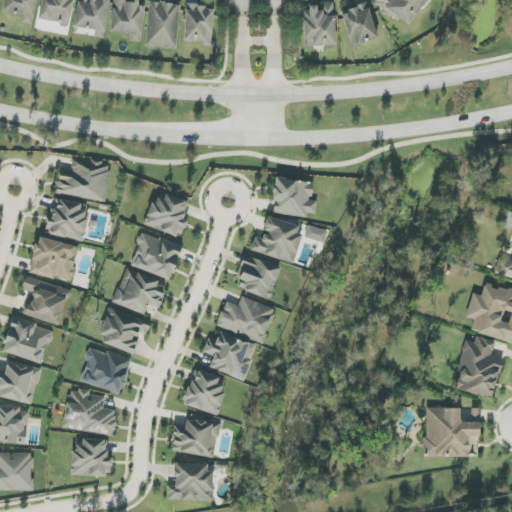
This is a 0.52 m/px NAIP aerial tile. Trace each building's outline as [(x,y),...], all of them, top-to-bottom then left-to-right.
[(5,0),(3,13),(22,16),(21,23),(33,25),(36,0),(5,0)] [(41,0),(39,21),(70,24),(73,0),(41,0)] [(77,0),(74,28),(106,31),(108,0),(77,0)] [(113,0),(110,32),(131,34),(130,41),(140,42),(145,2),(128,0),(113,0)] [(376,0),(373,4),(409,27),(426,0),(376,0)] [(180,5),(149,2),(145,47),(176,50),(180,5)] [(378,39),(368,4),(341,12),(352,47),(378,39)] [(303,6),(304,47),(335,46),(334,5),(303,6)] [(185,42),(203,42),(203,46),(212,46),(212,6),(185,6),(185,42)] [(105,202),(111,164),(73,158),(71,173),(60,171),(56,194),(105,202)] [(313,182),(275,179),(272,214),(307,217),(307,213),(316,214),(317,201),(311,201),(313,182)] [(144,225),(181,239),(187,221),(181,219),(188,203),(165,194),(163,200),(154,197),(144,225)] [(84,242),(89,212),(80,210),(81,204),(54,199),(47,235),(84,242)] [(250,252),(292,264),(303,227),(267,217),(263,231),(266,231),(263,240),(255,237),(250,252)] [(305,239),(325,243),(328,230),(307,226),(305,239)] [(130,266),(170,281),(182,247),(142,233),(130,266)] [(29,273),(72,282),(80,247),(37,237),(29,273)] [(270,300),(280,268),(245,256),(234,287),(270,300)] [(511,260),(498,257),(494,274),(511,278),(511,260)] [(145,314),(148,305),(159,309),(167,283),(124,270),(114,304),(145,314)] [(25,316),(58,326),(70,290),(26,277),(22,290),(33,293),(25,316)] [(466,318),(474,320),(470,332),(511,342),(511,290),(485,283),(481,296),(472,293),(466,318)] [(276,309),(242,297),(239,306),(225,302),(217,327),(263,343),(276,309)] [(151,322),(110,308),(98,342),(134,355),(139,342),(135,341),(138,333),(147,336),(151,322)] [(2,352),(42,365),(53,330),(12,318),(2,352)] [(244,381),(256,346),(219,333),(216,342),(208,339),(203,353),(214,357),(210,369),(244,381)] [(492,398),(502,359),(492,356),(495,342),(475,337),(474,343),(466,341),(454,389),(492,398)] [(130,359),(89,348),(80,383),(121,394),(130,359)] [(0,397),(33,405),(40,370),(7,363),(5,372),(0,371),(0,397)] [(218,415),(227,380),(192,372),(183,406),(218,415)] [(63,429),(113,436),(116,411),(104,409),(106,398),(90,395),(91,392),(69,389),(63,429)] [(0,442),(26,444),(27,412),(21,412),(21,408),(0,406),(0,442)] [(460,409),(425,408),(425,457),(478,457),(479,409),(472,409),(472,422),(460,422),(460,409)] [(215,458),(220,424),(186,419),(185,428),(174,427),(171,452),(215,458)] [(106,440),(82,439),(82,445),(72,444),(71,475),(111,477),(112,458),(106,458),(106,440)] [(0,490),(33,491),(32,454),(11,454),(11,453),(0,453),(0,490)] [(212,502),(213,472),(207,471),(208,464),(175,463),(174,487),(167,486),(167,500),(212,502)]
